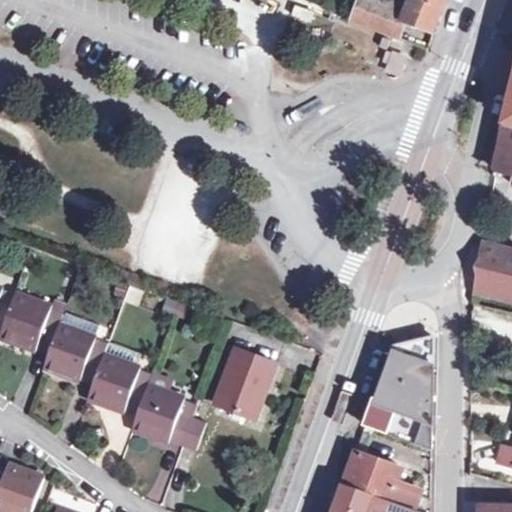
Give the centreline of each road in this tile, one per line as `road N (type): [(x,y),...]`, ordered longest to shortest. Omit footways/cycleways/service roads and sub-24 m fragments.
road 1 (residential): [(370,274),(443,290),(452,320),(450,511)]
road 2 (primary): [(378,255),(477,0)]
road 3 (primary): [(370,274),(295,511)]
road 4 (residential): [(378,255),(308,217),(256,152),(239,145)]
road 5 (unclassified): [(150,511),(0,412)]
